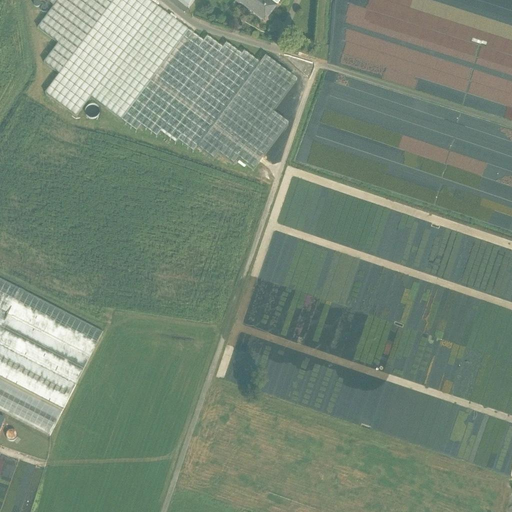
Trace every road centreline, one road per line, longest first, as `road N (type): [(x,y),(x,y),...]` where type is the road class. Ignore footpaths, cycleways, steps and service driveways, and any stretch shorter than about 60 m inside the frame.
road 1 (track): [(163,511),(314,62),(511,125)]
road 2 (track): [(219,377),(289,172),(511,247)]
road 3 (track): [(511,420),(237,327)]
road 4 (track): [(271,225),(511,307)]
road 5 (track): [(314,62),(203,29),(163,0)]
